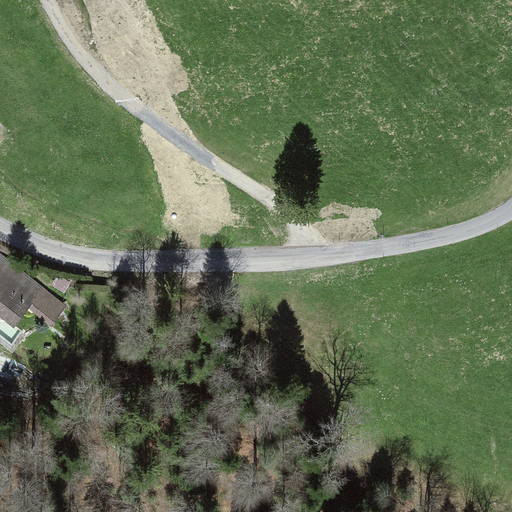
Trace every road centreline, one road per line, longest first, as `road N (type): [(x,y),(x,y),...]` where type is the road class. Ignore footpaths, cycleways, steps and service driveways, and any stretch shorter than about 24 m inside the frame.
road 1 (residential): [(511,213),(449,236),(162,268),(94,267),(0,234)]
road 2 (track): [(50,0),(66,45),(165,137),(292,214),(311,254)]
